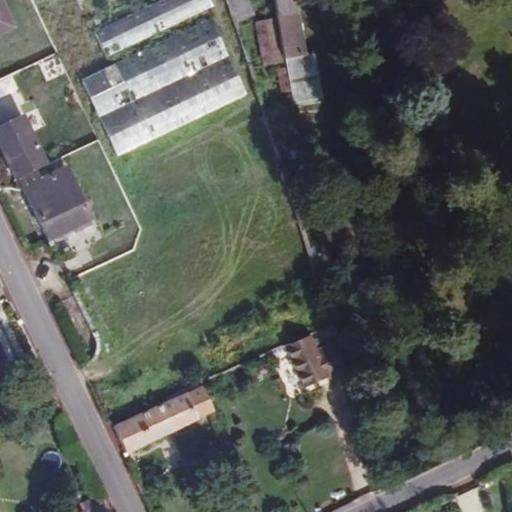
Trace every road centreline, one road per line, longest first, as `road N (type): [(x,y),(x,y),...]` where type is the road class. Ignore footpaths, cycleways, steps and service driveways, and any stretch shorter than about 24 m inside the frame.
road 1 (residential): [(0,231),(132,511)]
road 2 (residential): [(511,448),(368,511)]
